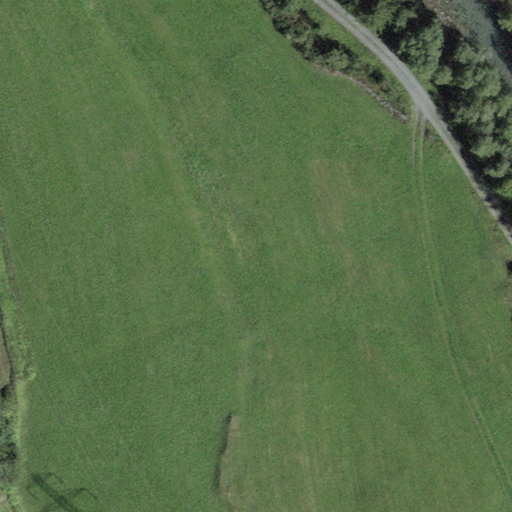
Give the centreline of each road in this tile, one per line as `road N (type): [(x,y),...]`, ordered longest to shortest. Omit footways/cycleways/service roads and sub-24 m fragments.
road 1 (track): [(511,234),(423,100),(323,0)]
road 2 (track): [(423,100),(416,143),(453,353)]
